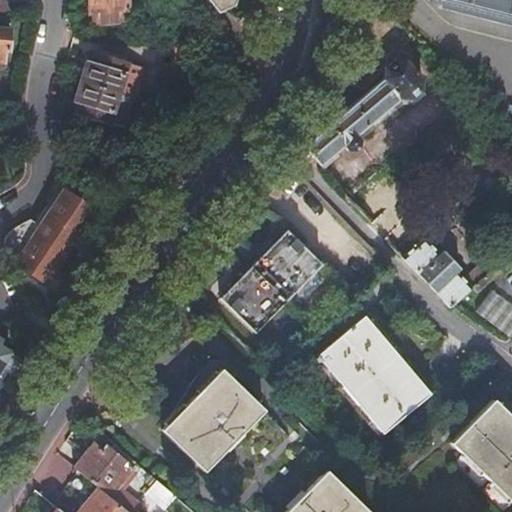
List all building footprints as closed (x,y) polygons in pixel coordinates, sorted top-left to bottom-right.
[(127,0),(87,0),(88,15),(92,15),(93,25),(130,22),(127,0)] [(227,4),(228,0),(211,0),(218,8),(227,4)] [(511,0),(428,0),(427,5),(511,25),(511,0)] [(173,28),(172,43),(174,44),(204,47),(205,31),(173,28)] [(9,52),(10,31),(0,29),(0,63),(4,64),(5,52),(9,52)] [(204,47),(174,44),(172,64),(202,68),(204,47)] [(87,63),(81,82),(120,95),(130,65),(94,54),(90,64),(87,63)] [(383,81),(304,147),(320,167),(343,147),(347,152),(355,152),(360,148),(361,141),(357,135),(400,100),(410,101),(421,92),(422,81),(406,62),(394,61),(383,70),(383,81)] [(120,95),(81,82),(75,102),(79,103),(76,113),(110,125),(120,95)] [(125,130),(135,100),(120,95),(110,125),(125,130)] [(75,140),(99,148),(102,136),(79,129),(75,140)] [(56,270),(93,213),(58,190),(45,210),(49,214),(22,256),(17,263),(48,284),(56,270)] [(320,267),(285,233),(218,300),(253,335),(320,267)] [(433,291),(450,308),(472,289),(497,267),(498,266),(490,257),(464,280),(456,272),(460,269),(444,253),(440,255),(424,239),(401,258),(433,291)] [(501,272),(498,268),(497,267),(472,289),(477,295),(493,282),(492,280),(501,272)] [(511,304),(487,290),(472,315),(510,338),(511,334),(511,304)] [(428,395),(361,317),(315,357),(381,435),(428,395)] [(0,369),(10,353),(0,345),(0,342),(2,339),(0,338),(0,369)] [(207,361),(204,364),(200,369),(170,415),(174,419),(162,431),(204,470),(261,411),(229,381),(235,375),(221,362),(218,359),(215,358),(212,359),(207,361)] [(511,421),(490,401),(449,443),(511,504),(511,421)] [(93,443),(74,467),(97,486),(109,496),(133,468),(109,448),(105,454),(93,443)] [(364,511),(365,511),(324,471),(284,511),(364,511)] [(171,503),(176,498),(156,481),(146,492),(157,502),(162,496),(171,503)] [(127,511),(120,506),(109,496),(97,486),(84,505),(86,506),(81,511),(127,511)]
